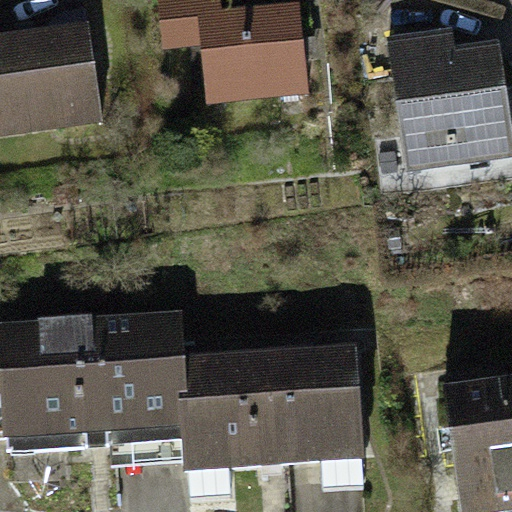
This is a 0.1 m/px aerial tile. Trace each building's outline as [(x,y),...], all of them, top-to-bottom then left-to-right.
[(223,0),(162,0),(165,26),(203,22),(211,103),(312,94),(304,8),(225,16),(223,0)] [(0,40),(0,124),(58,116),(59,128),(105,121),(92,30),(39,38),(39,33),(20,36),(21,40),(0,43),(0,40)] [(454,34),(394,43),(412,169),(464,162),(462,149),(511,142),(511,122),(503,59),(458,65),(454,34)] [(189,429),(185,365),(181,317),(3,329),(10,440),(86,435),(87,449),(93,449),(92,437),(101,436),(101,432),(110,432),(111,448),(116,447),(115,434),(189,429)] [(265,480),(270,480),(269,459),(285,458),(286,464),(364,458),(357,353),(185,365),(189,429),(191,471),(264,466),(265,480)] [(511,386),(510,387),(509,381),(447,390),(464,511),(507,511),(506,500),(511,498),(511,386)]
